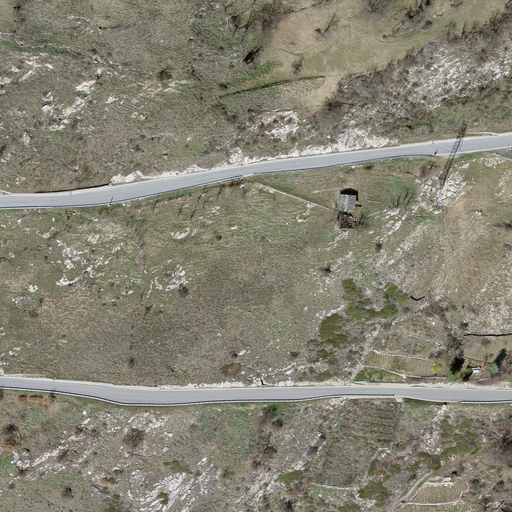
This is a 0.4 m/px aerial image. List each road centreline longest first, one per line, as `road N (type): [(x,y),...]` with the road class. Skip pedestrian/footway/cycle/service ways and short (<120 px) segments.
road 1 (tertiary): [(0,195),(65,193),(399,139),(511,130)]
road 2 (tertiary): [(511,395),(165,397),(0,382)]
